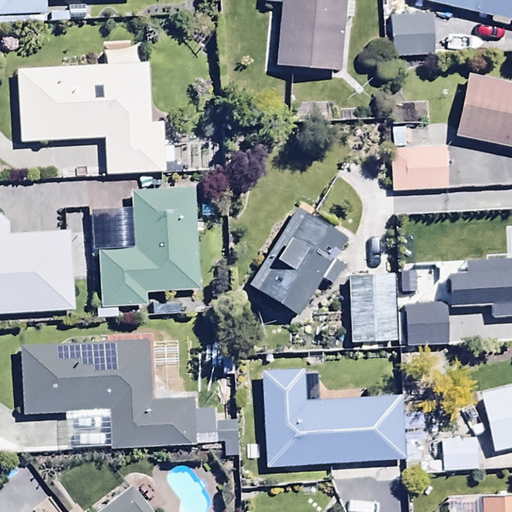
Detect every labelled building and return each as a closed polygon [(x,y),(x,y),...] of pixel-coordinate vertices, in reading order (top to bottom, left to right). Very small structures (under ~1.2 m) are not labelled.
[(0,0),(0,21),(46,21),(46,5),(161,3),(160,0),(0,0)] [(341,79),(347,0),(264,0),(263,9),(280,11),(276,73),(341,79)] [(511,0),(411,0),(411,2),(491,23),(490,29),(507,33),(509,27),(511,27),(511,0)] [(432,20),(389,22),(391,64),(434,62),(432,20)] [(17,75),(20,149),(104,146),(106,182),(165,180),(162,130),(151,130),(149,70),(17,75)] [(511,91),(468,81),(454,141),(511,154),(511,91)] [(389,129),(390,196),(447,195),(446,127),(389,129)] [(193,194),(131,198),(134,254),(98,256),(101,315),(147,312),(146,299),(199,296),(193,194)] [(298,214),(248,290),(296,322),(320,286),(330,292),(343,271),(332,264),(345,245),(298,214)] [(0,321),(76,318),(71,238),(8,241),(8,230),(0,221),(0,220),(0,321)] [(511,264),(465,266),(467,313),(492,312),(492,323),(511,322),(511,264)] [(348,284),(350,350),(397,348),(395,283),(348,284)] [(447,309),(405,310),(406,353),(447,352),(447,309)] [(149,350),(20,355),(23,422),(108,418),(110,456),(195,452),(194,440),(214,439),(213,416),(194,417),(193,406),(151,408),(149,350)] [(261,380),(266,473),(403,467),(400,401),(303,406),(302,378),(261,380)] [(511,392),(479,400),(493,458),(511,453),(511,392)] [(239,426),(217,427),(218,448),(239,447),(239,426)] [(475,445),(442,446),(443,477),(476,476),(475,445)] [(148,511),(133,491),(104,511),(148,511)] [(480,511),(511,511),(511,502),(480,504),(480,511)]
